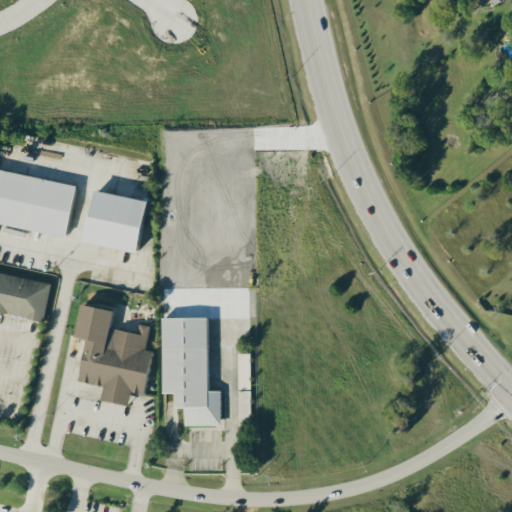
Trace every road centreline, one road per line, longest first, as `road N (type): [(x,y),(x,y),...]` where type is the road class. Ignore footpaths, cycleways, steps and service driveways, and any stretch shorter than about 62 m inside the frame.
road 1 (residential): [(511,397),(406,468),(355,488),(280,500),(173,491),(0,453)]
road 2 (tertiary): [(303,0),(332,119),(361,193),(401,265),(511,398)]
